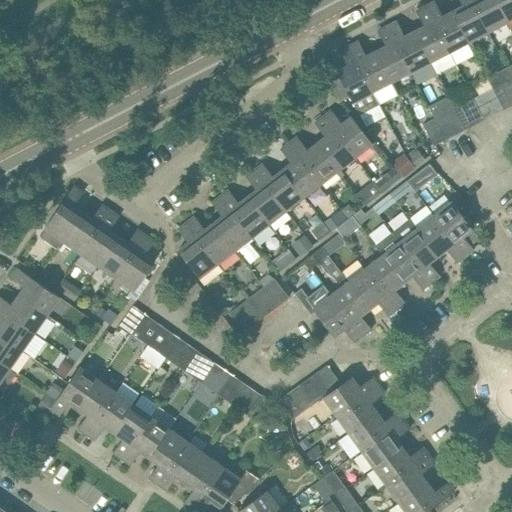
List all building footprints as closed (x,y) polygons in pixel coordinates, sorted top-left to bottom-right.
[(459,0),(463,5),(454,10),(456,14),(470,41),(472,40),(489,31),(472,0),(459,0)] [(472,0),(489,31),(506,22),(508,26),(511,24),(510,20),(508,21),(496,0),(472,0)] [(511,0),(496,0),(508,21),(510,20),(511,19),(511,0)] [(468,42),(470,46),(474,44),(472,40),(470,41),(456,14),(454,10),(443,16),(435,1),(426,5),(450,51),(468,42)] [(416,10),(424,25),(415,30),(417,34),(431,61),(450,51),(426,5),(416,10)] [(404,35),(397,20),(388,25),(398,44),(412,71),(431,61),(417,34),(415,30),(404,35)] [(378,30),(386,45),(376,50),(379,54),(393,81),(412,71),(398,44),(388,25),(378,30)] [(373,91),(379,104),(399,93),(393,81),(379,54),(376,50),(366,55),(358,40),(349,45),(360,64),(373,91)] [(340,77),(331,82),(341,101),(350,96),(360,114),(379,104),(373,91),(360,64),(349,45),(340,50),(347,65),(337,70),(340,77)] [(505,109),(511,104),(511,77),(494,87),(505,109)] [(505,109),(494,87),(492,88),(474,98),(485,119),(505,109)] [(466,129),(485,119),(474,98),(455,107),(466,129)] [(447,139),(466,129),(455,107),(436,117),(447,139)] [(341,123),(331,110),(323,116),(337,133),(355,157),(372,144),(351,116),(341,123)] [(315,122),(325,136),(317,142),(320,147),(338,170),(340,169),(355,157),(337,133),(323,116),(315,122)] [(447,139),(436,117),(423,124),(434,145),(447,139)] [(343,172),(340,169),(338,170),(320,147),(317,142),(307,149),(297,136),(289,143),(303,160),(321,184),(337,171),(339,175),(343,172)] [(281,149),(291,162),(282,169),(286,174),(303,197),(321,184),(303,160),(289,143),(281,149)] [(416,148),(406,155),(415,167),(425,159),(416,148)] [(404,153),(392,161),(402,177),(415,167),(406,155),(404,153)] [(273,176),(263,163),(254,169),(268,187),(286,210),(303,197),(286,174),(282,169),(273,176)] [(415,192),(437,174),(429,163),(413,175),(407,181),(412,188),(415,192)] [(394,167),(374,183),(382,193),(383,192),(401,178),(394,168),(394,167)] [(246,175),(256,189),(248,196),(251,200),(269,224),(286,210),(268,187),(254,169),(246,175)] [(412,188),(407,181),(390,193),(395,201),(412,188)] [(84,191),(74,185),(45,228),(62,240),(80,214),(83,211),(74,205),(84,191)] [(364,188),(355,194),(364,205),(373,199),(364,188)] [(228,189),(220,195),(234,214),(252,237),(269,224),(251,200),(248,196),(239,202),(228,189)] [(389,194),(378,203),(384,212),(396,203),(389,194)] [(212,202),(222,215),(214,222),(217,227),(235,250),(252,237),(234,214),(220,195),(212,202)] [(466,205),(459,195),(434,214),(453,239),(466,255),(474,250),(470,244),(479,237),(459,211),(466,205)] [(102,204),(92,218),(83,211),(80,214),(62,240),(81,253),(110,210),(102,204)] [(361,209),(352,216),(353,217),(356,221),(360,225),(369,218),(365,213),(361,209)] [(109,230),(119,216),(110,210),(81,253),(98,265),(118,236),(109,230)] [(434,214),(420,226),(417,227),(436,252),(439,255),(447,249),(457,262),(466,255),(453,239),(434,214)] [(205,229),(194,216),(187,221),(201,239),(219,263),(235,250),(217,227),(214,222),(205,229)] [(352,216),(345,222),(352,231),(360,225),(356,221),(353,217),(352,216)] [(188,271),(195,281),(219,263),(201,239),(187,221),(178,228),(188,242),(179,249),(193,268),(188,271)] [(417,227),(415,229),(400,241),(419,265),(432,282),(439,276),(429,263),(439,255),(436,252),(417,227)] [(137,229),(128,243),(118,236),(98,265),(116,278),(146,235),(137,229)] [(404,282),(413,275),(423,289),(432,282),(419,265),(400,241),(393,232),(376,245),(383,254),(402,279),(404,282)] [(145,255),(154,241),(146,235),(116,278),(135,291),(155,262),(145,255)] [(329,242),(322,247),(326,253),(328,255),(329,256),(332,254),(333,246),(329,242)] [(328,255),(326,253),(322,247),(313,254),(318,262),(328,255)] [(402,279),(383,254),(365,268),(384,292),(397,309),(405,302),(395,289),(404,282),(402,279)] [(60,297),(17,267),(11,276),(25,286),(18,296),(47,315),(60,297)] [(351,279),(349,280),(368,305),(370,308),(378,302),(389,315),(397,309),(384,292),(365,268),(351,279)] [(331,293),(363,335),(371,329),(360,315),(370,308),(368,305),(349,280),(345,275),(337,281),(341,286),(331,293)] [(278,305),(289,297),(274,278),(264,287),(278,305)] [(74,301),(80,291),(62,279),(56,289),(74,301)] [(355,342),(363,335),(331,293),(324,285),(308,297),(301,288),(294,293),(311,315),(316,311),(335,336),(344,328),(355,342)] [(278,305),(264,287),(247,299),(255,309),(254,309),(261,318),(278,305)] [(0,296),(0,308),(35,333),(47,315),(18,296),(12,304),(0,296)] [(255,309),(247,299),(240,304),(247,314),(254,309),(255,309)] [(106,312),(97,306),(92,313),(101,319),(106,312)] [(131,333),(130,332),(143,313),(133,306),(122,322),(119,325),(116,330),(127,338),(131,333)] [(35,333),(0,308),(0,334),(23,350),(35,333)] [(147,345),(161,325),(143,313),(130,332),(131,333),(147,345)] [(150,347),(143,357),(157,367),(164,356),(166,357),(179,338),(161,325),(147,345),(150,347)] [(0,361),(10,368),(23,350),(0,334),(0,361)] [(190,360),(183,355),(190,345),(179,338),(166,357),(183,370),(190,360)] [(74,346),(67,357),(76,363),(83,352),(74,346)] [(201,382),(215,362),(197,350),(190,360),(183,370),(201,382)] [(0,388),(3,391),(16,373),(10,368),(0,361),(0,388)] [(56,371),(65,377),(72,368),(63,361),(56,371)] [(201,382),(219,395),(232,375),(215,362),(201,382)] [(331,391),(341,384),(327,364),(317,372),(331,391)] [(55,402),(50,409),(59,415),(69,401),(78,408),(98,378),(96,378),(80,366),(64,389),(55,402)] [(321,398),(323,397),(331,391),(317,372),(307,379),(321,398)] [(102,376),(99,374),(96,378),(98,378),(78,408),(88,414),(78,428),(86,434),(98,416),(116,391),(100,380),(102,376)] [(219,395),(236,407),(250,387),(232,375),(219,395)] [(341,384),(331,391),(323,397),(336,415),(379,384),(373,376),(359,386),(352,376),(349,378),(341,384)] [(311,405),(321,398),(307,379),(298,386),(311,405)] [(55,382),(46,395),(55,402),(64,389),(55,382)] [(385,393),(379,384),(336,415),(347,430),(348,432),(377,412),(371,403),(385,393)] [(302,412),(311,405),(298,386),(288,393),(302,412)] [(247,415),(249,411),(261,395),(250,387),(236,407),(247,415)] [(132,402),(116,391),(98,416),(86,434),(95,440),(105,426),(114,433),(117,428),(134,404),(132,402)] [(292,419),(302,412),(288,393),(278,400),(292,419)] [(55,402),(46,395),(37,408),(44,414),(46,415),(50,409),(55,402)] [(135,399),(132,402),(134,404),(117,428),(114,433),(123,439),(113,453),(122,459),(134,440),(151,416),(136,405),(138,402),(135,399)] [(398,411),(384,421),(377,412),(348,432),(350,434),(361,450),(404,419),(398,411)] [(152,453),(169,428),(151,416),(134,440),(122,459),(130,465),(140,451),(149,457),(152,453)] [(396,438),(410,428),(404,419),(361,450),(372,465),(373,467),(402,446),(396,438)] [(171,429),(169,428),(152,453),(149,457),(159,464),(149,478),(157,483),(187,440),(171,429)] [(185,482),(205,453),(187,440),(157,483),(166,490),(176,476),(185,482)] [(306,440),(299,445),(304,452),(311,446),(306,440)] [(423,446),(409,456),(402,446),(373,467),(375,469),(386,485),(429,454),(423,446)] [(205,490),(223,465),(205,453),(185,482),(194,488),(184,502),(193,508),(205,490)] [(421,473),(435,463),(429,454),(386,485),(397,500),(399,502),(428,482),(421,473)] [(328,464),(318,471),(323,478),(324,478),(333,471),(328,464)] [(246,465),(241,478),(223,465),(205,490),(193,508),(198,511),(202,511),(211,500),(221,507),(227,499),(234,504),(260,479),(246,465)] [(322,498),(332,492),(324,478),(323,478),(313,484),(322,498)] [(448,481),(434,491),(428,482),(399,502),(401,505),(405,511),(424,511),(455,491),(448,481)] [(347,511),(358,505),(346,489),(336,496),(347,511)] [(267,490),(239,511),(274,511),(280,508),(267,490)] [(323,511),(338,511),(332,502),(321,509),(323,511)]
